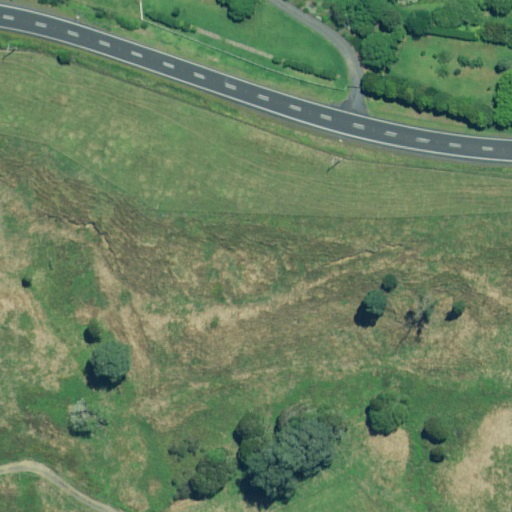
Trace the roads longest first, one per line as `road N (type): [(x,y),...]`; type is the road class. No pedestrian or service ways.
road 1 (tertiary): [(0,15),(360,126),(511,149)]
road 2 (unknown): [(336,119),(348,81),(341,56),(265,0)]
